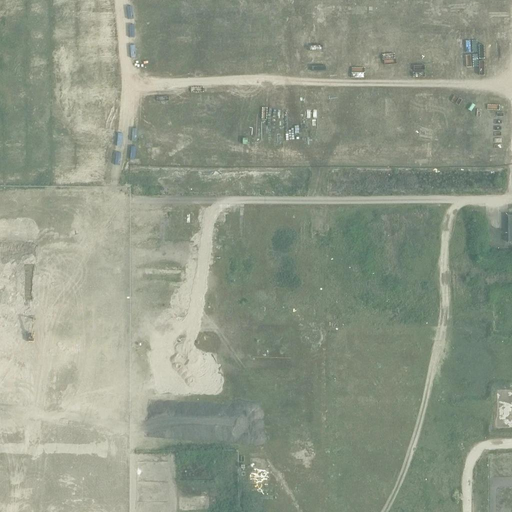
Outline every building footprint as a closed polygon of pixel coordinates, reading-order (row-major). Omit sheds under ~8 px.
[(170,1),(170,18),(195,19),(196,1),(170,1)] [(264,32),(264,57),(269,57),(269,62),(287,62),(287,4),(268,4),(268,32),(264,32)] [(491,57),(491,69),(504,69),(504,57),(491,57)] [(263,109),(275,109),(275,96),(263,96),(263,109)] [(147,159),(166,160),(166,147),(148,147),(147,159)] [(54,282),(66,283),(67,259),(55,258),(55,271),(43,270),(43,276),(55,276),(54,282)] [(98,271),(98,260),(86,259),(86,271),(98,271)] [(135,290),(135,303),(184,305),(184,292),(135,290)] [(84,324),(84,303),(44,303),(44,324),(84,324)] [(88,334),(44,335),(44,357),(89,356),(88,334)] [(65,423),(65,438),(91,438),(91,423),(65,423)] [(69,468),(63,468),(64,487),(84,486),(83,456),(69,456),(69,468)]
